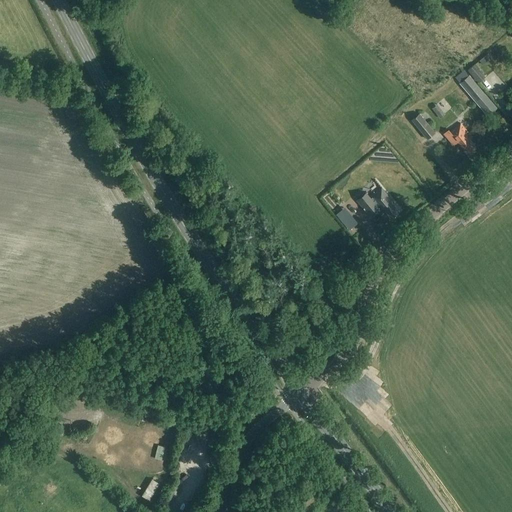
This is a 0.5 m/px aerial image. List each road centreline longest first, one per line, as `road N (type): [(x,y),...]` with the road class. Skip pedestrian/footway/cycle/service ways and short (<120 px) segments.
road 1 (primary): [(300,393),(161,191),(58,0)]
road 2 (unclassified): [(300,393),(352,348),(369,292),(394,250),(511,148)]
road 3 (primary): [(390,511),(300,393)]
road 4 (unclassified): [(220,511),(243,446),(300,393)]
